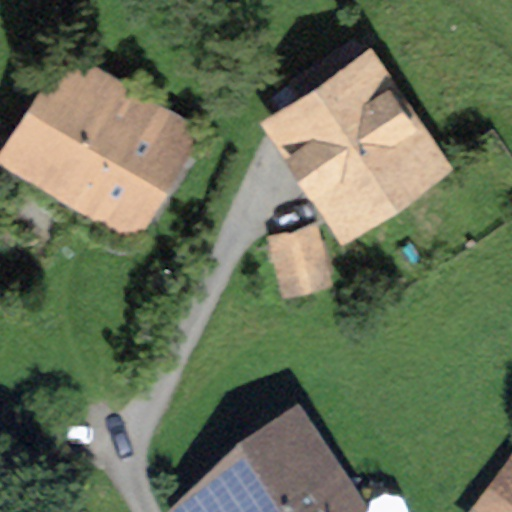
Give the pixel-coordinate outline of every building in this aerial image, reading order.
[(189,133),(74,60),(21,141),(137,215),(189,133)] [(422,160),(363,69),(290,116),(325,169),(312,177),(337,215),(422,160)] [(321,276),(312,231),(277,239),(288,285),(321,276)] [(192,508),(194,511),(330,511),(284,445),(192,508)] [(55,448),(12,475),(28,501),(71,475),(55,448)] [(511,511),(511,477),(487,511),(511,511)]
